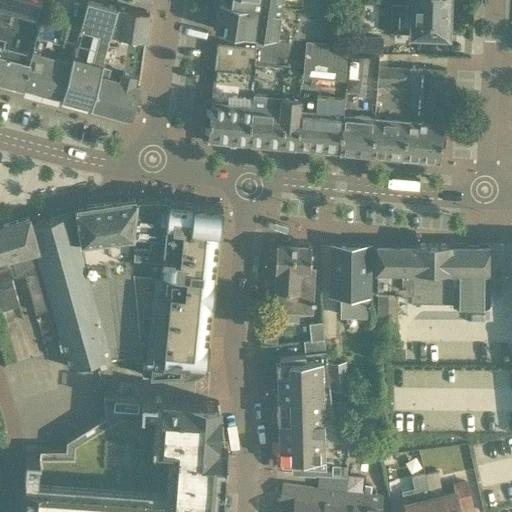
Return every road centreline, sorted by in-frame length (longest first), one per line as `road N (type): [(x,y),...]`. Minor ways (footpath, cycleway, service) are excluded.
road 1 (residential): [(246,511),(231,335),(249,183)]
road 2 (residential): [(479,197),(249,183)]
road 3 (residential): [(479,197),(493,0)]
road 4 (residential): [(10,511),(13,422),(96,381)]
road 5 (residential): [(151,168),(174,0)]
road 6 (residential): [(151,168),(0,137)]
